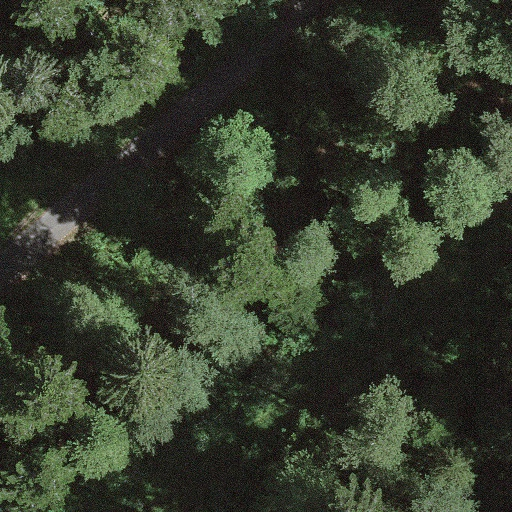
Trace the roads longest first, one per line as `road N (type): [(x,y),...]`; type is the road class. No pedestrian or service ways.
road 1 (track): [(160,511),(511,244)]
road 2 (tertiary): [(311,0),(0,277)]
